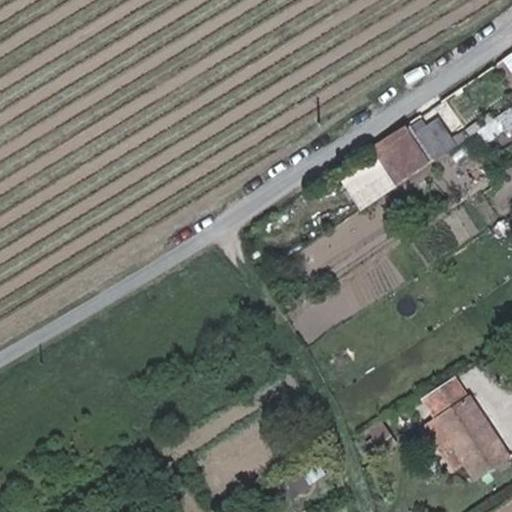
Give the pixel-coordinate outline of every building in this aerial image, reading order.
[(436,118),(416,133),(434,160),(455,145),(451,140),(436,118)] [(463,131),(451,140),(455,145),(467,137),(463,131)] [(388,145),(378,153),(390,171),(401,162),(388,145)] [(440,416),(469,398),(457,378),(427,395),(440,416)] [(475,478),(508,458),(470,397),(469,398),(440,416),(431,421),(457,463),(463,459),(475,478)] [(387,416),(373,425),(386,445),(399,436),(387,416)]
